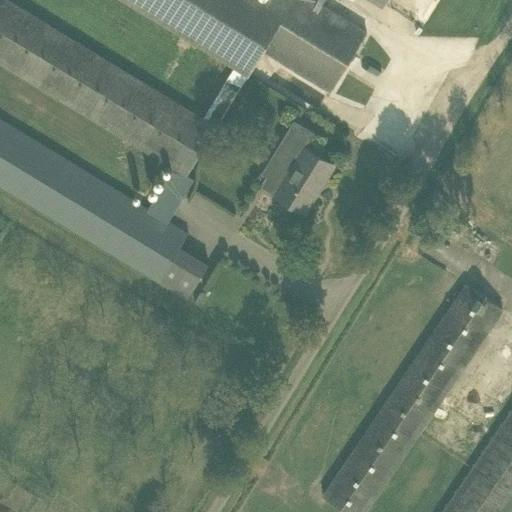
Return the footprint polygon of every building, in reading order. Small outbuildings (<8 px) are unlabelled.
[(216,126),(202,118),(6,0),(0,0),(0,60),(175,167),(149,209),(0,118),(0,183),(188,297),(209,263),(180,246),(188,232),(169,220),(194,178),(187,174),(216,126)] [(130,0),(236,63),(202,118),(216,126),(263,49),(331,90),(367,29),(319,0),(266,0),(266,1),(264,0),(130,0)] [(290,137),(271,168),(285,177),(276,193),(305,211),(334,163),(306,146),(315,131),(294,118),(285,134),(290,137)] [(224,122),(217,134),(227,140),(234,129),(224,122)] [(348,511),(363,511),(502,307),(467,283),(323,495),(348,511)] [(511,408),(441,511),(505,511),(511,502),(511,408)]
